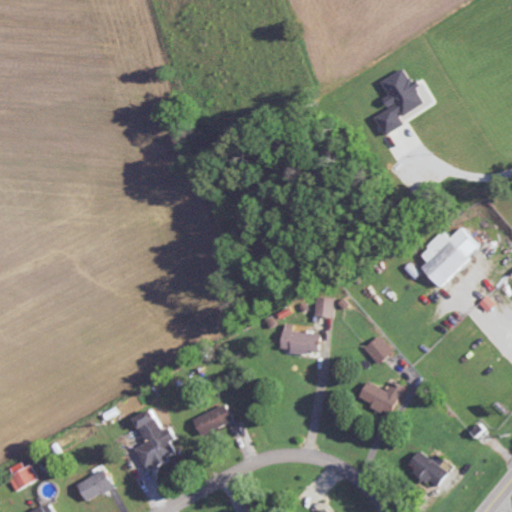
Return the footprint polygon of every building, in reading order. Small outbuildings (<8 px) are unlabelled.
[(426,104),(416,86),(415,87),(405,69),(382,82),(390,96),(384,99),(390,110),(377,117),(387,136),(406,125),(402,117),(426,104)] [(481,249),(461,228),(450,239),(443,233),(421,254),(429,263),(423,268),(441,287),(481,249)] [(282,349),(319,353),(321,335),(283,331),(282,349)] [(365,349),(378,365),(394,353),(380,336),(365,349)] [(360,398),(372,404),(371,408),(391,417),(405,387),(393,382),(388,391),(368,381),(360,398)] [(233,421),(226,405),(193,420),(201,437),(233,421)] [(162,432),(152,410),(134,418),(146,444),(136,448),(146,470),(169,460),(167,456),(175,452),(170,442),(175,440),(170,428),(162,432)] [(437,454),(433,460),(420,451),(408,467),(438,488),(449,472),(441,467),(445,460),(437,454)] [(40,480),(32,465),(10,478),(18,492),(40,480)] [(89,503),(116,488),(106,470),(79,485),(89,503)]
